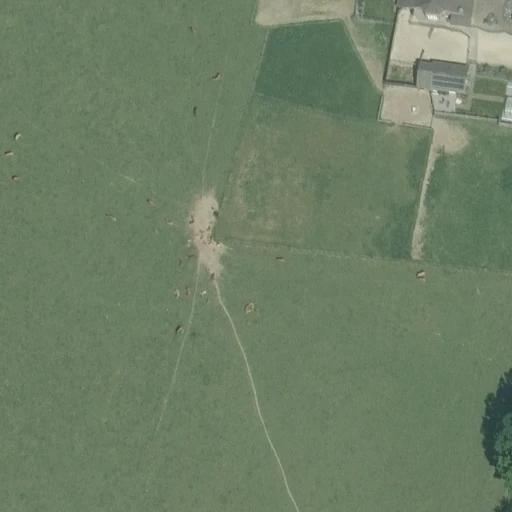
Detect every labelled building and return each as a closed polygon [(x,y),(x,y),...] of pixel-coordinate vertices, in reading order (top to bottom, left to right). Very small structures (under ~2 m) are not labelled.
[(417,0),(399,0),(398,12),(415,15),(417,0)] [(454,0),(417,0),(415,15),(419,15),(452,19),(454,0)] [(474,0),(454,0),(452,19),(457,20),(471,22),(474,0)] [(452,19),(419,15),(425,27),(438,29),(452,19)] [(471,22),(457,20),(455,34),(469,36),(471,22)] [(435,70),(420,68),(417,89),(465,96),(469,72),(436,66),(435,70)] [(511,96),(504,95),(499,126),(511,128),(511,96)]
